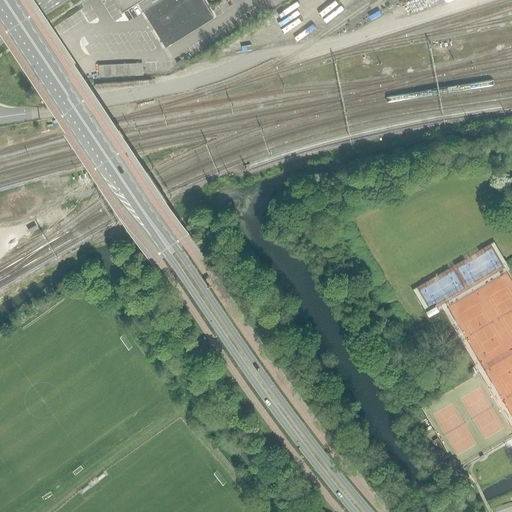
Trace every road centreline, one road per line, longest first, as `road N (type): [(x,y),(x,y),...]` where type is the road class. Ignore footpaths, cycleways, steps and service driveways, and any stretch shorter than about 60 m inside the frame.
road 1 (primary): [(369,511),(282,402),(11,0)]
road 2 (primary): [(0,1),(257,387),(353,511)]
